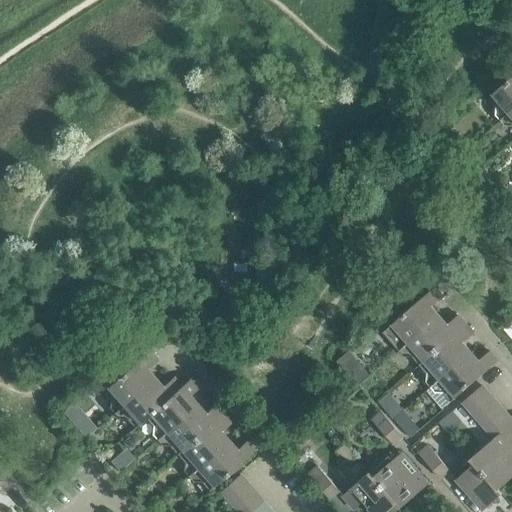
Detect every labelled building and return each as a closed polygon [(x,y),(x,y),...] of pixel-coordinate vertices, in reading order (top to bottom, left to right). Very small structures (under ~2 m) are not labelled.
[(500,120),(511,110),(511,77),(488,98),(501,112),(496,116),(500,120)] [(511,110),(500,120),(505,125),(509,121),(511,124),(511,110)] [(435,288),(384,333),(401,351),(441,315),(433,306),(443,297),(435,288)] [(449,324),(441,315),(401,351),(405,357),(410,353),(420,365),(466,324),(458,315),(449,324)] [(432,389),(472,353),(463,344),(474,334),(466,324),(420,365),(432,378),(427,383),(432,389)] [(472,353),(432,389),(436,394),(440,390),(452,403),(499,362),(490,351),(479,361),(472,353)] [(115,415),(155,380),(147,371),(158,361),(150,352),(103,392),(115,406),(111,410),(115,415)] [(157,442),(198,407),(189,397),(200,387),(192,378),(181,388),(146,420),(157,432),(152,436),(157,442)] [(146,420),(181,388),(174,380),(163,389),(155,380),(115,415),(119,419),(124,416),(136,429),(146,420)] [(471,412),(491,395),(484,387),(464,404),(471,412)] [(479,421),(499,404),(491,395),(471,412),(479,421)] [(85,438),(96,429),(74,403),(62,412),(85,438)] [(487,431),(507,414),(499,404),(479,421),(487,431)] [(176,455),(223,414),(216,406),(205,415),(198,407),(157,442),(161,446),(165,443),(176,455)] [(395,445),(403,437),(381,413),(372,420),(395,445)] [(221,433),(232,424),(223,414),(176,455),(188,469),(184,472),(189,477),(229,443),(221,433)] [(495,440),(511,424),(511,419),(507,414),(487,431),(495,440)] [(511,424),(495,440),(472,459),(499,491),(499,490),(511,479),(511,424)] [(209,493),(256,452),(248,442),(237,452),(229,443),(189,477),(193,482),(197,479),(209,493)] [(441,478),(450,470),(425,442),(416,450),(441,478)] [(372,473),(403,508),(430,485),(402,453),(393,461),(390,457),(372,473)] [(499,491),(472,459),(453,475),(485,511),(503,495),(499,490),(499,491)] [(331,501),(340,493),(319,468),(310,476),(331,501)] [(398,511),(403,508),(372,473),(345,496),(356,511),(364,504),(371,511),(398,511)] [(220,493),(229,503),(249,486),(240,476),(220,493)] [(237,511),(256,495),(249,486),(229,503),(237,511)] [(236,511),(255,511),(265,504),(256,495),(237,511),(236,511)]
